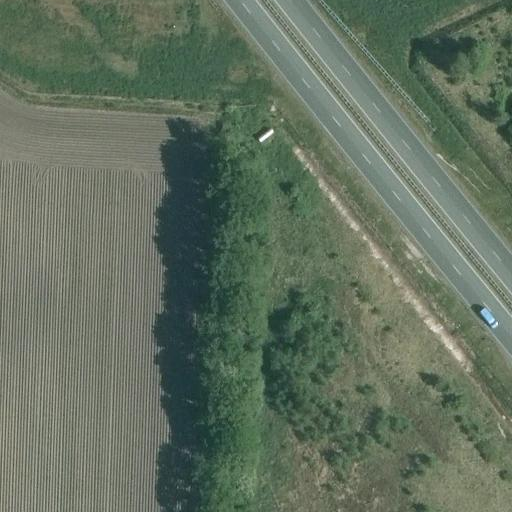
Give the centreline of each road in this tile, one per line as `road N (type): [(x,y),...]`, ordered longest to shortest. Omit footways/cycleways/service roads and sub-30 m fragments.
road 1 (trunk): [(238,0),(511,335)]
road 2 (trunk): [(511,273),(289,0)]
